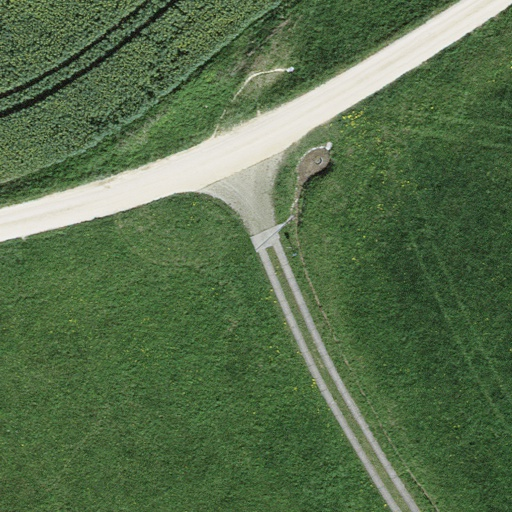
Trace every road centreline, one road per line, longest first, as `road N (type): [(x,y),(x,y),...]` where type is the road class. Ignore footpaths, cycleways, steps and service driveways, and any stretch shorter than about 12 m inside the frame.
road 1 (track): [(0,235),(241,158),(505,0)]
road 2 (track): [(241,158),(319,360),(407,511)]
